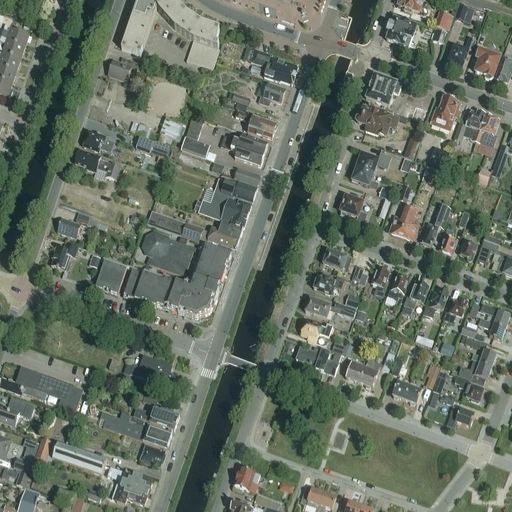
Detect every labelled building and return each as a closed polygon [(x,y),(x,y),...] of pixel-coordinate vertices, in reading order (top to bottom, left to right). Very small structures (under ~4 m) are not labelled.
[(54,5),(56,0),(18,0),(44,8),(47,2),(54,5)] [(140,0),(140,1),(139,0),(121,52),(141,59),(157,11),(159,14),(174,32),(193,44),(187,65),(212,74),(219,53),(218,52),(219,47),(217,47),(219,33),(202,27),(187,17),(175,4),(173,0),(140,0)] [(419,16),(424,0),(400,0),(401,0),(398,9),(405,11),(405,12),(405,14),(404,14),(410,16),(411,14),(419,16)] [(474,13),(459,8),(454,22),(469,27),(474,13)] [(448,34),(453,20),(439,15),(434,29),(448,34)] [(413,37),(417,29),(394,21),(390,30),(392,30),(390,34),(389,34),(386,43),(404,49),(404,50),(404,51),(405,51),(407,52),(408,52),(409,52),(414,38),(413,37)] [(11,31),(11,29),(5,27),(4,32),(9,34),(7,41),(6,44),(25,50),(29,38),(11,31)] [(448,36),(436,32),(432,43),(444,47),(448,36)] [(0,42),(0,44),(5,46),(2,56),(21,63),(25,50),(6,44),(7,41),(1,39),(0,42)] [(471,54),(475,43),(469,41),(465,52),(453,47),(446,66),(447,67),(448,69),(451,70),(453,69),(454,69),(454,68),(462,71),(464,65),(465,65),(467,59),(466,59),(468,53),(471,54)] [(272,58),(262,55),(255,53),(251,65),(267,71),(264,80),(280,86),(280,85),(292,89),(298,70),(271,61),(272,58)] [(493,82),(500,61),(492,58),(493,55),(488,53),(487,56),(480,54),(477,62),(479,63),(476,72),(475,73),(475,76),(477,77),(478,77),(483,78),(485,82),(490,84),(493,82)] [(0,70),(16,76),(21,63),(2,56),(0,61),(0,70)] [(511,64),(503,61),(495,84),(496,84),(496,86),(500,87),(502,86),(503,86),(508,87),(511,75),(511,64)] [(136,78),(139,67),(126,62),(125,68),(113,64),(108,79),(127,85),(130,77),(136,78)] [(0,83),(12,87),(16,76),(0,70),(0,83)] [(346,75),(343,83),(350,85),(353,77),(346,75)] [(398,98),(402,89),(397,87),(398,86),(374,77),(366,101),(389,110),(394,96),(398,98)] [(12,87),(0,83),(0,97),(8,100),(12,87)] [(281,108),(286,94),(268,88),(263,101),(261,100),(258,106),(269,110),(271,104),(281,108)] [(227,102),(247,109),(250,102),(230,95),(227,102)] [(458,122),(461,115),(458,114),(459,109),(458,108),(458,107),(448,104),(449,103),(443,101),(441,106),(442,107),(439,114),(437,113),(431,127),(450,134),(455,121),(458,122)] [(245,115),(247,109),(237,106),(235,112),(245,115)] [(359,126),(368,129),(366,134),(378,138),(379,136),(387,139),(390,131),(396,133),(400,122),(387,117),(388,116),(367,109),(366,112),(364,111),(361,121),(360,121),(359,121),(358,121),(358,122),(357,122),(357,123),(357,124),(357,125),(358,125),(358,126),(359,126)] [(419,109),(415,120),(426,124),(430,113),(419,109)] [(471,144),(476,145),(485,118),(484,116),(481,115),(480,115),(478,114),(477,115),(472,113),(466,129),(459,127),(453,142),(461,145),(463,139),(471,142),(471,144)] [(272,143),(277,128),(238,115),(236,121),(249,125),(250,122),(253,123),(248,136),(259,140),(259,139),(272,143)] [(492,121),(485,118),(476,145),(481,147),(493,151),(497,139),(494,138),(499,123),(498,121),(495,120),(492,121)] [(187,128),(166,120),(159,138),(180,146),(187,128)] [(191,126),(202,129),(204,124),(193,120),(191,126)] [(139,126),(137,136),(149,139),(151,130),(139,126)] [(191,126),(189,131),(200,135),(202,129),(191,126)] [(187,136),(199,140),(200,135),(189,131),(187,136)] [(108,143),(109,140),(100,137),(99,138),(89,134),(83,150),(99,155),(101,152),(111,155),(114,146),(108,143)] [(186,141),(197,145),(199,140),(187,136),(186,141)] [(154,144),(140,139),(136,152),(150,157),(154,144)] [(235,162),(260,171),(268,148),(243,139),(241,145),(224,139),(220,150),(237,156),(235,162)] [(197,145),(186,141),(181,154),(206,162),(211,149),(197,145)] [(420,145),(410,141),(404,158),(414,162),(420,145)] [(497,180),(507,151),(502,149),(491,178),(497,180)] [(443,170),(449,155),(435,150),(429,165),(443,170)] [(116,184),(121,171),(100,164),(101,160),(92,157),(92,158),(80,154),(75,168),(87,172),(87,173),(96,176),(97,173),(107,176),(106,180),(116,184)] [(360,162),(357,170),(373,176),(376,168),(383,171),(385,166),(367,160),(367,158),(361,156),(359,161),(360,162)] [(214,165),(212,172),(221,175),(223,168),(214,165)] [(437,188),(442,174),(427,169),(422,183),(437,188)] [(370,184),(373,176),(357,170),(354,179),(353,178),(351,183),(357,186),(358,184),(376,191),(378,187),(370,184)] [(235,172),(234,176),(237,177),(235,183),(258,191),(261,181),(235,172)] [(492,176),(482,172),(477,186),(487,189),(492,176)] [(225,185),(219,182),(215,194),(242,203),(253,207),(257,193),(233,184),(232,186),(226,183),(225,185)] [(394,195),(382,190),(379,199),(391,204),(394,195)] [(407,206),(411,192),(403,190),(398,203),(407,206)] [(198,216),(223,225),(243,233),(251,209),(241,206),(242,203),(215,194),(210,206),(203,203),(202,205),(197,203),(193,215),(198,216)] [(340,215),(341,215),(341,219),(345,220),(346,217),(357,221),(356,224),(363,227),(366,217),(359,215),(363,205),(345,199),(340,215)] [(440,209),(435,221),(433,228),(432,228),(431,228),(430,228),(429,228),(428,228),(427,229),(427,230),(426,230),(426,231),(426,232),(420,247),(429,251),(430,249),(431,249),(434,242),(435,243),(439,231),(444,233),(451,213),(440,209)] [(401,240),(411,212),(404,210),(400,222),(395,220),(389,236),(401,240)] [(417,228),(413,227),(417,214),(411,212),(401,240),(411,244),(417,228)] [(236,254),(243,233),(223,225),(220,233),(212,231),(211,236),(203,233),(204,232),(187,226),(186,227),(152,215),(148,228),(182,239),(182,240),(198,245),(198,247),(215,252),(217,247),(236,254)] [(464,231),(469,218),(463,215),(458,229),(464,231)] [(76,242),(82,226),(76,224),(75,226),(62,222),(57,235),(76,242)] [(98,232),(100,225),(89,222),(87,228),(98,232)] [(450,258),(455,244),(451,242),(453,236),(446,233),(439,253),(441,254),(441,255),(450,258)] [(195,251),(186,248),(179,245),(170,242),(169,240),(154,235),(146,238),(142,250),(146,259),(149,260),(147,267),(185,280),(195,251)] [(496,244),(497,242),(486,238),(481,250),(497,255),(500,246),(496,244)] [(472,263),(477,250),(475,249),(476,246),(464,242),(459,258),(467,261),(466,261),(467,262),(467,263),(468,264),(469,264),(470,264),(471,264),(472,263)] [(51,269),(65,274),(70,260),(74,261),(78,251),(66,247),(64,253),(58,251),(51,269)] [(216,302),(231,258),(206,249),(191,293),(187,292),(188,290),(165,283),(165,284),(132,273),(124,299),(156,310),(157,308),(197,322),(210,316),(214,301),(216,302)] [(490,255),(495,257),(501,259),(498,266),(501,267),(498,275),(511,279),(511,264),(508,264),(510,260),(481,250),(476,263),(486,266),(490,255)] [(352,262),(328,254),(324,267),(347,275),(352,262)] [(98,271),(101,262),(93,258),(89,268),(98,271)] [(104,265),(96,290),(107,294),(115,268),(104,265)] [(126,272),(115,268),(107,294),(118,298),(126,272)] [(364,272),(357,269),(352,283),(359,286),(359,287),(364,289),(368,279),(362,277),(364,272)] [(377,289),(374,297),(382,301),(388,286),(385,285),(389,275),(377,271),(372,287),(377,289)] [(313,292),(331,298),(334,290),(341,292),(345,283),(337,280),(336,284),(320,278),(318,284),(316,283),(313,292)] [(409,283),(397,278),(392,294),(390,293),(387,300),(393,302),(395,305),(397,304),(398,301),(402,302),(409,283)] [(414,312),(417,305),(423,307),(429,290),(416,286),(411,301),(407,299),(401,315),(410,318),(413,312),(414,312)] [(433,321),(436,312),(442,314),(448,297),(436,293),(430,310),(426,309),(423,317),(433,321)] [(357,312),(360,302),(349,298),(345,308),(357,312)] [(356,312),(347,309),(336,305),(334,310),(310,301),(305,314),(327,322),(330,313),(353,322),(356,312)] [(453,326),(455,319),(461,321),(467,307),(466,307),(467,304),(460,301),(458,306),(454,304),(450,317),(446,315),(443,323),(453,326)] [(480,309),(473,306),(469,318),(476,320),(480,309)] [(494,327),(506,331),(510,319),(499,315),(499,314),(483,308),(481,314),(497,320),(494,327)] [(357,320),(364,323),(367,314),(360,312),(357,320)] [(506,331),(494,327),(481,322),(478,329),(492,334),(490,339),(502,344),(506,331)] [(300,336),(302,337),(301,337),(309,340),(308,342),(316,345),(319,337),(329,341),(333,329),(327,327),(326,331),(306,324),(304,330),(303,329),(301,330),(300,331),(299,332),(299,333),(299,335),(300,336)] [(464,328),(461,337),(483,345),(485,339),(476,336),(477,333),(464,328)] [(487,346),(483,345),(461,337),(458,343),(461,343),(460,346),(476,352),(476,351),(484,353),(487,346)] [(455,350),(444,345),(440,356),(451,360),(455,350)] [(353,350),(346,347),(342,358),(349,360),(353,350)] [(338,365),(341,358),(335,355),(331,365),(327,363),(330,356),(322,353),(321,357),(307,352),(307,353),(301,350),(296,362),(302,365),(303,363),(317,368),(315,371),(323,374),(334,378),(339,365),(338,365)] [(473,357),(472,362),(474,363),(480,366),(492,370),(496,357),(484,353),(482,360),(473,357)] [(366,368),(359,386),(365,388),(364,389),(368,391),(369,389),(371,390),(378,371),(389,375),(391,368),(393,369),(395,362),(394,362),(395,359),(388,356),(383,368),(368,362),(366,368)] [(169,375),(171,370),(152,363),(152,362),(143,359),(140,370),(136,380),(166,390),(166,389),(165,389),(168,379),(170,380),(172,376),(169,375)] [(404,362),(398,360),(391,377),(398,380),(404,362)] [(118,365),(112,363),(109,371),(114,374),(118,365)] [(347,381),(359,386),(366,368),(354,363),(347,381)] [(452,373),(451,377),(456,380),(457,379),(483,388),(485,382),(487,383),(492,370),(480,366),(474,363),(470,373),(466,372),(461,370),(459,375),(452,373)] [(130,377),(133,369),(127,367),(124,375),(130,377)] [(136,380),(140,370),(133,367),(133,369),(130,377),(136,380)] [(440,372),(430,368),(426,379),(429,380),(425,389),(432,392),(440,372)] [(72,389),(22,371),(18,381),(68,400),(72,390),(72,389)] [(483,393),(468,388),(470,384),(457,379),(454,386),(460,388),(459,391),(464,393),(466,394),(464,400),(471,402),(471,404),(479,406),(483,393)] [(18,381),(16,386),(3,381),(0,389),(7,392),(7,394),(21,399),(22,397),(45,405),(48,398),(61,402),(58,411),(75,417),(83,394),(72,390),(68,400),(18,381)] [(398,400),(404,403),(410,385),(407,383),(405,388),(397,385),(392,398),(393,398),(393,400),(397,402),(398,400)] [(410,385),(404,403),(410,405),(409,406),(413,408),(414,406),(416,407),(421,394),(412,390),(414,386),(410,385)] [(159,403),(140,396),(138,402),(144,404),(143,405),(152,408),(153,405),(157,406),(159,403)] [(455,403),(445,399),(443,405),(453,408),(455,403)] [(8,412),(1,410),(0,413),(0,423),(16,429),(19,418),(23,420),(27,407),(11,401),(8,412)] [(475,418),(460,412),(453,410),(450,417),(458,419),(456,424),(470,430),(475,418)] [(134,420),(150,426),(174,434),(179,419),(155,411),(153,416),(137,411),(134,420)] [(173,438),(149,429),(150,426),(134,420),(122,416),(120,422),(102,416),(100,422),(105,424),(103,431),(127,439),(132,441),(168,453),(173,438)] [(0,460),(4,462),(11,443),(0,439),(0,460)] [(102,479),(107,464),(42,442),(36,460),(52,466),(53,463),(102,479)] [(161,471),(167,456),(145,449),(140,465),(152,470),(153,468),(161,471)] [(29,477),(33,467),(17,461),(13,471),(29,477)] [(118,487),(148,497),(152,485),(110,471),(109,475),(111,476),(110,481),(119,484),(118,487)] [(257,486),(260,478),(240,471),(234,489),(249,494),(252,485),(257,486)] [(25,491),(29,479),(20,475),(16,488),(25,491)] [(148,497),(118,487),(112,502),(117,503),(116,505),(125,508),(126,503),(144,509),(148,497)] [(313,510),(312,511),(318,511),(324,496),(312,492),(306,508),(313,510)] [(18,511),(35,511),(40,499),(25,493),(18,511)] [(40,499),(35,511),(72,511),(76,499),(58,493),(54,503),(40,499)] [(99,506),(102,498),(90,493),(87,502),(99,506)] [(324,496),(318,511),(324,511),(325,511),(328,511),(331,511),(336,500),(324,496)] [(281,511),(283,508),(257,499),(254,506),(272,511),(281,511)]
